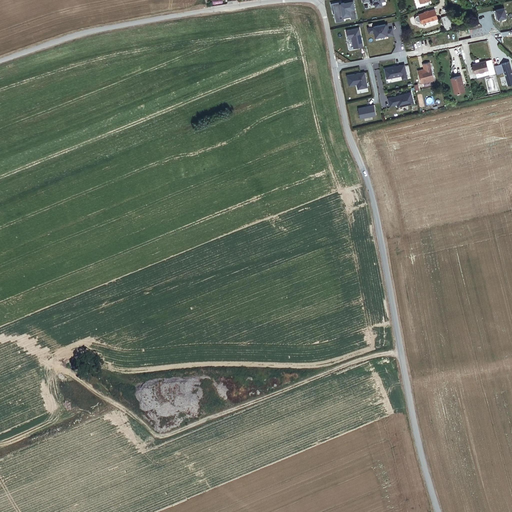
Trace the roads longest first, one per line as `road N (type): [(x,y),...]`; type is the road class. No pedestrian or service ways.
road 1 (unclassified): [(438,511),(381,239),(334,68)]
road 2 (unclassified): [(0,61),(85,32),(287,0)]
road 3 (residential): [(485,38),(334,68)]
